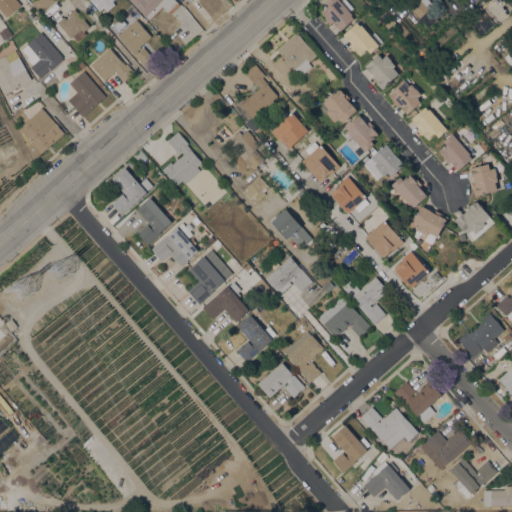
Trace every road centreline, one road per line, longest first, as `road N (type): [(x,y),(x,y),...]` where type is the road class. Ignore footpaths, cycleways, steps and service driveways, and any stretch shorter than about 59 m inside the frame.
road 1 (residential): [(335,505),(58,188)]
road 2 (secondary): [(276,0),(0,239)]
road 3 (residential): [(511,250),(284,445)]
road 4 (residential): [(289,0),(449,191)]
road 5 (residential): [(511,438),(419,333)]
